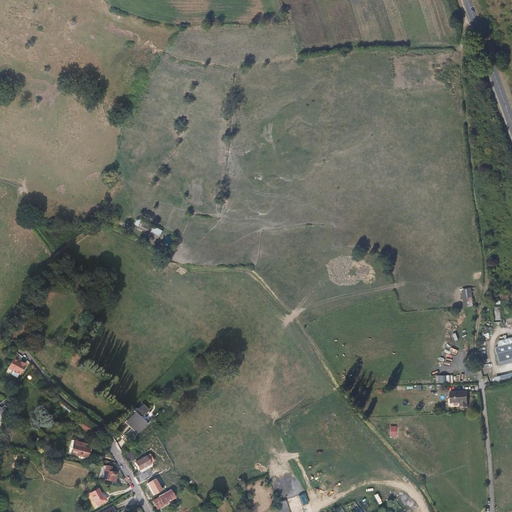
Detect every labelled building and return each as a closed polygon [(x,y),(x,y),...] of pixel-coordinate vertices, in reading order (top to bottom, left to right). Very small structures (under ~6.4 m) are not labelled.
[(159,237),(162,230),(140,221),(137,229),(159,237)] [(163,244),(171,246),(172,238),(165,237),(163,244)] [(464,307),(473,306),(470,287),(461,289),(464,307)] [(511,361),(511,336),(500,340),(499,345),(496,346),(501,365),(511,361)] [(19,375),(26,364),(25,364),(27,360),(23,358),(22,360),(19,358),(20,357),(16,354),(8,368),(19,375)] [(502,382),(509,380),(511,379),(511,372),(500,376),(502,382)] [(468,407),(466,392),(449,393),(449,404),(460,403),(460,407),(468,407)] [(0,412),(0,411),(0,410),(0,407),(2,406),(7,409),(9,402),(3,399),(0,401),(0,412)] [(146,424),(141,419),(148,411),(142,404),(137,409),(135,408),(132,411),(133,413),(125,420),(137,433),(146,424)] [(94,426),(87,420),(83,425),(91,430),(94,426)] [(88,458),(90,444),(80,442),(80,444),(78,444),(76,451),(78,452),(77,456),(81,457),(80,459),(86,460),(86,458),(88,458)] [(124,456),(130,462),(136,454),(131,449),(124,456)] [(152,467),(148,459),(137,465),(141,473),(152,467)] [(111,481),(113,473),(111,473),(112,467),(103,466),(101,477),(103,478),(103,480),(111,481)] [(157,497),(164,492),(161,487),(154,492),(157,497)] [(107,502),(105,497),(103,498),(99,489),(91,493),(97,507),(107,502)] [(175,498),(169,489),(164,492),(157,497),(158,498),(151,502),(157,510),(164,507),(163,505),(175,498)] [(305,493),(298,497),(304,510),(311,507),(305,493)] [(370,499),(376,507),(379,505),(373,497),(370,499)]
